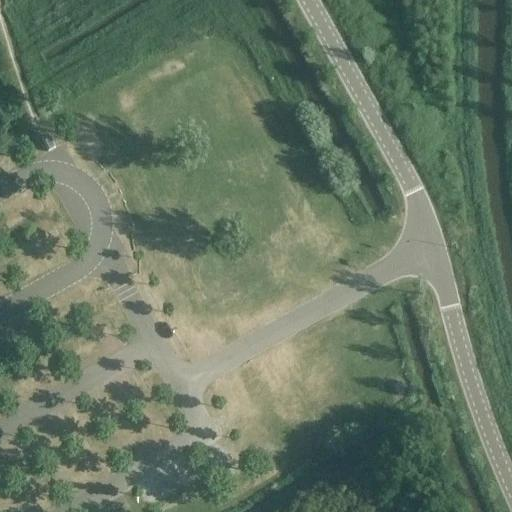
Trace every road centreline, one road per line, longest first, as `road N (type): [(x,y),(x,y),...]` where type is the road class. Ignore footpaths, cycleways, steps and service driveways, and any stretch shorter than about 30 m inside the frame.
road 1 (unclassified): [(511,490),(407,177),(306,0)]
road 2 (unknown): [(0,313),(68,277),(93,247),(85,200),(72,183),(39,176),(0,197)]
